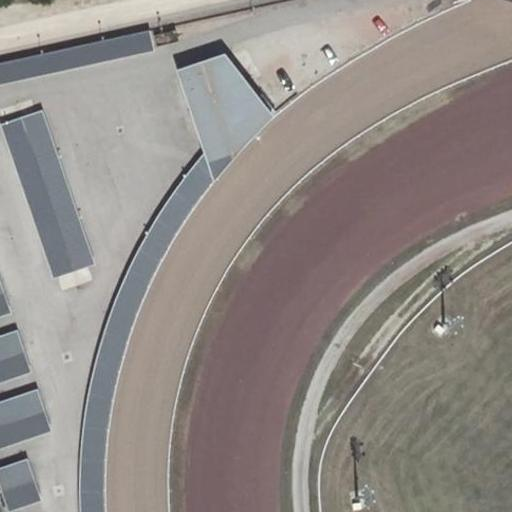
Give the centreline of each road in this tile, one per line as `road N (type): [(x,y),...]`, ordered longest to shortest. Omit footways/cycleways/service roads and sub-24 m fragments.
road 1 (track): [(511,216),(475,226),(388,289),(340,341),(305,412),(301,511)]
road 2 (track): [(511,223),(438,281),(360,366),(303,445)]
